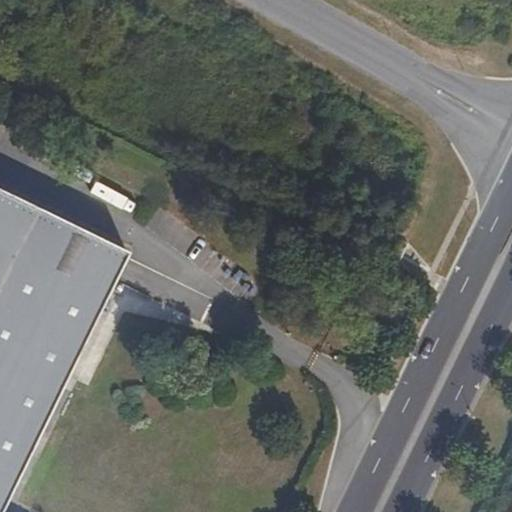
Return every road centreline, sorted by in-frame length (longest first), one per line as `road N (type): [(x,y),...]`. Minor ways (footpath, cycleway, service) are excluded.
road 1 (tertiary): [(511,196),(355,511)]
road 2 (tertiary): [(403,511),(511,289)]
